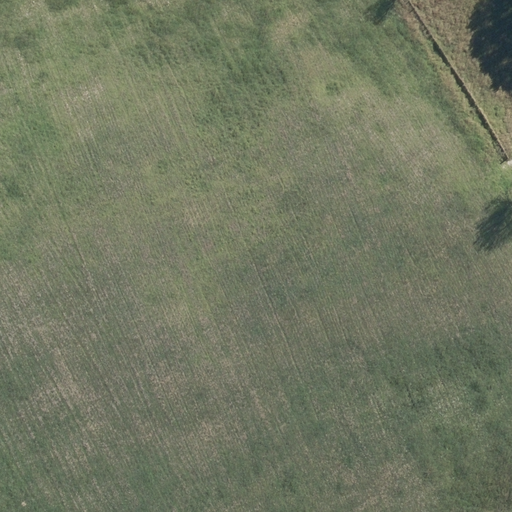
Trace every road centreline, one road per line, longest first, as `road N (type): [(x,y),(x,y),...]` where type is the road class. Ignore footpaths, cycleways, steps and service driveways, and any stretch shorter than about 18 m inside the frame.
road 1 (unknown): [(494,0),(0,269)]
road 2 (unknown): [(511,202),(377,0)]
